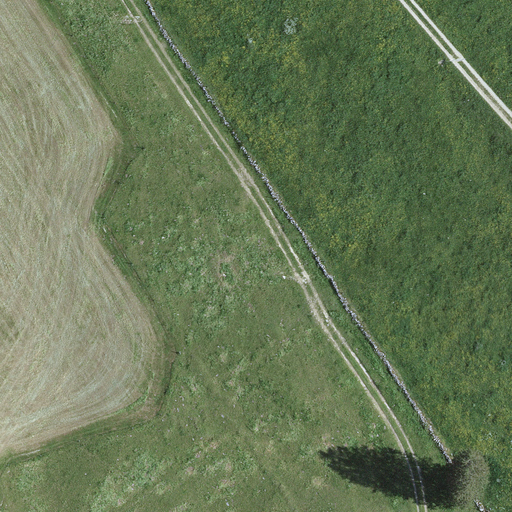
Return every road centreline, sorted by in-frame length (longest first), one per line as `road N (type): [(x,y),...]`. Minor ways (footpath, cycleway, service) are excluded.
road 1 (track): [(428,511),(422,455),(129,0)]
road 2 (track): [(511,109),(413,0)]
